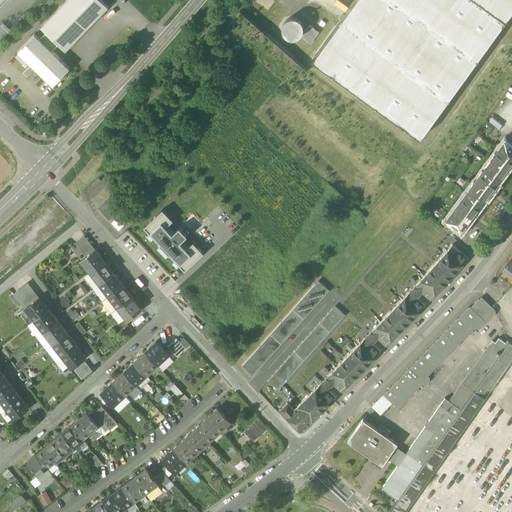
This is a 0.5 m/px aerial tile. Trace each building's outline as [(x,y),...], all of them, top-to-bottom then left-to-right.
[(67,0),(40,27),(46,33),(58,44),(65,51),(108,7),(100,0),(67,0)] [(511,0),(355,0),(312,60),(420,138),(511,11),(511,0)] [(299,20),(292,18),(286,20),(282,25),(282,32),(285,37),(292,39),(298,37),(302,32),(302,26),(299,20)] [(309,26),(301,37),(310,44),(319,33),(309,26)] [(52,51),(58,44),(46,33),(39,39),(52,51)] [(69,68),(52,51),(39,39),(34,34),(17,51),(32,65),(33,63),(42,72),(40,73),(52,85),(69,68)] [(487,163),(480,174),(496,186),(511,163),(511,146),(504,141),(496,152),(487,163)] [(484,161),(487,163),(496,152),(492,150),(484,161)] [(473,182),(469,188),(485,200),(486,200),(497,186),(496,186),(480,174),(473,182)] [(461,232),(485,200),(469,188),(461,198),(453,210),(445,220),(461,232)] [(98,207),(109,220),(121,209),(109,196),(98,207)] [(450,207),(453,210),(461,198),(458,196),(450,207)] [(172,220),(162,210),(143,227),(184,270),(203,253),(193,242),(186,249),(179,242),(186,236),(178,227),(171,234),(165,227),(172,220)] [(112,223),(118,229),(128,220),(122,213),(112,223)] [(83,252),(85,256),(94,249),(84,236),(75,242),(78,246),(83,252)] [(452,245),(414,287),(420,294),(422,292),(430,299),(467,258),(452,245)] [(77,256),(83,252),(78,246),(72,250),(77,256)] [(80,260),(89,273),(104,261),(94,249),(85,256),(80,260)] [(511,253),(497,273),(511,283),(511,253)] [(113,273),(104,261),(89,273),(99,284),(113,273)] [(214,268),(196,284),(247,338),(264,321),(262,320),(277,305),(275,303),(293,287),(278,271),(263,284),(266,287),(248,304),(214,268)] [(83,277),(93,289),(99,284),(89,273),(83,277)] [(122,285),(113,273),(99,284),(108,296),(122,285)] [(318,281),(315,284),(326,294),(329,291),(318,281)] [(23,309),(38,297),(26,282),(12,294),(23,309)] [(108,296),(99,284),(93,289),(102,301),(108,296)] [(315,284),(248,359),(258,370),(326,294),(315,284)] [(132,297),(122,285),(108,296),(117,308),(132,297)] [(411,290),(418,296),(420,294),(414,287),(411,290)] [(418,296),(411,290),(369,333),(376,340),(378,338),(386,345),(424,306),(416,298),(418,296)] [(64,306),(68,303),(70,301),(67,296),(59,302),(63,307),(64,306)] [(101,302),(110,313),(117,308),(108,296),(102,301),(101,302)] [(23,309),(33,321),(48,309),(38,297),(23,309)] [(141,309),(132,297),(117,308),(126,321),(141,309)] [(468,307),(382,395),(391,403),(396,408),(419,384),(422,387),(428,382),(429,379),(428,377),(427,376),(474,326),(475,327),(478,329),(481,328),(492,316),(494,314),(494,311),(493,309),(487,303),(484,306),(478,300),(470,307),(469,307),(468,307)] [(334,306),(332,309),(342,318),(345,315),(334,306)] [(119,326),(126,321),(117,308),(110,313),(119,326)] [(57,321),(48,309),(33,321),(42,333),(57,321)] [(67,312),(73,321),(80,315),(75,309),(73,311),(71,309),(67,312)] [(332,309),(294,351),(304,361),(342,318),(332,309)] [(27,325),(36,337),(42,333),(33,321),(27,325)] [(66,333),(57,321),(42,333),(51,345),(66,333)] [(75,325),(82,335),(86,332),(79,322),(75,325)] [(120,333),(125,339),(134,332),(127,324),(120,330),(122,331),(120,333)] [(45,349),(51,345),(42,333),(36,337),(45,349)] [(75,345),(66,333),(51,345),(61,357),(75,345)] [(369,333),(367,336),(373,342),(376,340),(369,333)] [(372,344),(373,342),(367,336),(325,379),(332,385),(333,384),(341,391),(380,352),(372,344)] [(176,338),(171,342),(181,353),(185,349),(176,338)] [(472,370),(450,401),(460,408),(505,343),(498,338),(495,342),(492,341),(472,370)] [(460,408),(396,500),(387,511),(405,511),(511,360),(511,343),(508,340),(505,343),(460,408)] [(156,341),(145,352),(157,365),(167,356),(169,355),(156,341)] [(181,353),(171,342),(167,346),(177,357),(181,353)] [(45,349),(55,361),(61,357),(51,345),(45,349)] [(85,357),(75,345),(61,357),(68,367),(70,369),(85,357)] [(278,390),(304,361),(294,351),(267,381),(278,390)] [(145,352),(134,362),(146,375),(151,371),(157,365),(145,352)] [(173,362),(167,356),(157,365),(161,369),(163,371),(173,362)] [(62,371),(68,367),(61,357),(55,361),(62,371)] [(16,364),(19,369),(25,364),(21,359),(16,364)] [(258,370),(248,359),(242,366),(252,377),(258,370)] [(81,378),(92,369),(84,360),(73,368),(81,378)] [(134,362),(123,372),(135,386),(137,384),(146,375),(134,362)] [(154,375),(161,369),(157,365),(151,371),(154,375)] [(0,391),(10,384),(0,372),(0,391)] [(123,372),(111,382),(124,396),(128,392),(135,386),(123,372)] [(150,380),(146,375),(137,384),(141,389),(150,380)] [(325,379),(322,381),(329,388),(332,385),(325,379)] [(30,381),(25,385),(29,389),(33,385),(30,381)] [(327,390),(329,388),(322,381),(293,410),(287,404),(280,410),(301,431),(335,397),(327,390)] [(112,406),(124,396),(111,382),(100,393),(112,406)] [(182,392),(173,382),(169,386),(177,396),(182,392)] [(19,396),(10,384),(0,391),(0,401),(4,407),(19,396)] [(135,386),(128,392),(133,397),(139,390),(135,386)] [(380,415),(391,403),(382,395),(371,406),(380,415)] [(28,408),(19,396),(4,407),(14,419),(28,408)] [(124,396),(112,406),(117,412),(128,401),(124,396)] [(445,398),(406,454),(399,463),(381,489),(396,500),(460,408),(450,401),(445,398)] [(0,414),(7,424),(14,419),(4,407),(0,410),(0,414)] [(104,421),(107,425),(114,420),(101,407),(96,411),(104,421)] [(218,408),(206,419),(219,432),(230,422),(218,408)] [(165,418),(156,409),(150,414),(159,423),(165,418)] [(89,431),(90,433),(104,421),(96,411),(90,416),(87,412),(79,419),(89,431)] [(252,441),(267,427),(258,418),(243,433),(252,441)] [(382,464),(388,456),(395,446),(397,443),(362,418),(347,440),(382,464)] [(79,419),(71,425),(82,439),(86,436),(86,434),(89,431),(79,419)] [(206,419),(196,429),(208,442),(219,432),(206,419)] [(117,424),(114,420),(107,425),(107,426),(108,428),(110,430),(117,424)] [(107,425),(104,421),(90,433),(94,437),(95,439),(108,428),(107,426),(107,425)] [(71,425),(62,433),(73,447),(74,448),(78,445),(77,443),(82,439),(71,425)] [(196,429),(184,439),(197,453),(208,442),(196,429)] [(62,433),(52,440),(64,454),(65,456),(69,452),(69,450),(73,447),(62,433)] [(184,439),(173,449),(186,463),(197,453),(184,439)] [(52,440),(43,448),(53,461),(56,463),(59,460),(59,458),(64,454),(52,440)] [(406,454),(395,446),(388,456),(399,463),(406,454)] [(43,448),(35,454),(47,468),(50,465),(50,463),(53,461),(43,448)] [(174,473),(186,463),(173,449),(162,460),(174,473)] [(44,470),(47,468),(35,454),(28,461),(32,466),(31,467),(37,474),(41,471),(43,471),(44,470)] [(91,458),(98,466),(102,463),(95,455),(91,458)] [(50,465),(47,468),(51,473),(58,467),(56,463),(53,461),(50,463),(50,465)] [(134,477),(144,492),(150,488),(151,489),(157,485),(158,484),(158,483),(154,479),(151,474),(151,475),(146,468),(134,477)] [(41,471),(37,474),(35,475),(40,481),(48,475),(44,470),(43,471),(41,471)] [(161,471),(156,476),(161,481),(165,486),(170,481),(161,471)] [(134,477),(122,486),(132,501),(138,497),(139,498),(145,493),(144,492),(134,477)] [(162,491),(157,485),(151,489),(150,488),(144,492),(145,493),(150,500),(162,491)] [(122,486),(112,493),(122,508),(123,509),(127,506),(126,505),(132,501),(122,486)] [(42,505),(51,501),(45,490),(37,494),(42,505)] [(112,493),(102,500),(110,511),(116,511),(122,508),(112,493)] [(11,504),(17,510),(26,501),(20,495),(11,504)] [(110,511),(102,500),(92,507),(95,511),(110,511)]
